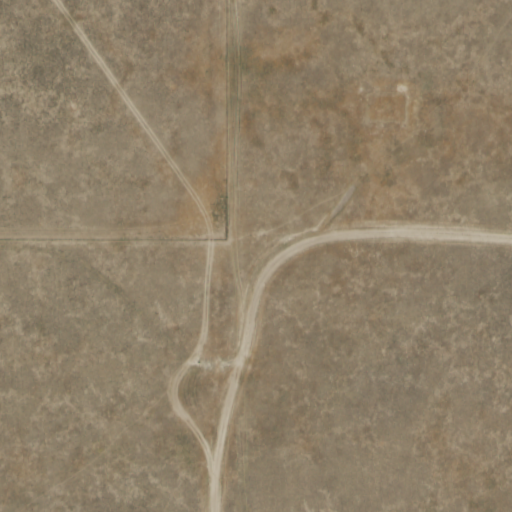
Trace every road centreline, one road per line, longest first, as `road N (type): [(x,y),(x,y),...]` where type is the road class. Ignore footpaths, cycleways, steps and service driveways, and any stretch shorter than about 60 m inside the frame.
road 1 (track): [(217,301),(258,286),(279,245),(360,199),(511,198)]
road 2 (track): [(232,511),(233,415),(217,301)]
